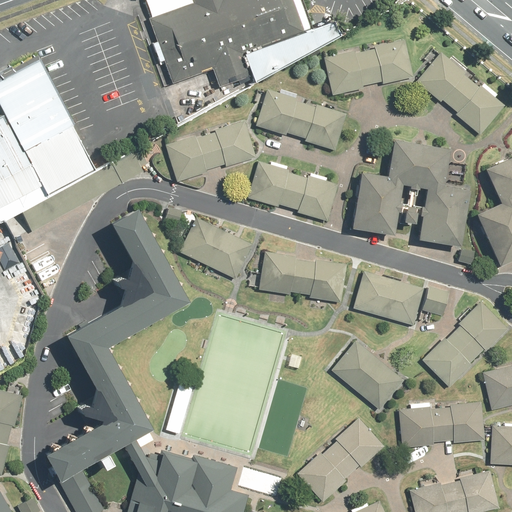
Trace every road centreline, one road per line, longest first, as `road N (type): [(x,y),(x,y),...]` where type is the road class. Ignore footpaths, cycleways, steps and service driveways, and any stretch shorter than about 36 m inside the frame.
road 1 (residential): [(331,239),(139,188),(97,214),(62,282),(31,418),(29,461),(55,511)]
road 2 (residential): [(482,283),(331,239)]
